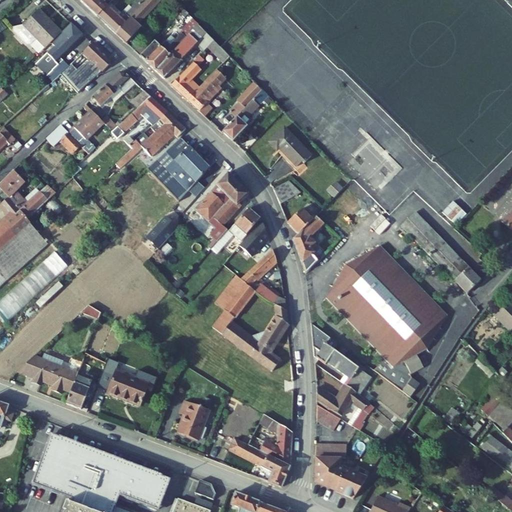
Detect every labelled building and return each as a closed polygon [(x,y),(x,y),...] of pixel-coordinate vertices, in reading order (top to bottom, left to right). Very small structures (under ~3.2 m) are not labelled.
[(112,0),(82,0),(82,1),(98,16),(110,3),(112,0)] [(147,0),(142,6),(117,34),(127,43),(141,28),(138,26),(161,0),(147,0)] [(121,13),(110,3),(98,16),(117,34),(142,6),(137,1),(131,7),(129,6),(121,13)] [(51,21),(39,9),(37,11),(49,23),(51,21)] [(184,10),(178,16),(183,20),(189,14),(184,10)] [(23,25),(45,49),(51,43),(62,33),(51,21),(49,23),(37,11),(23,25)] [(180,44),(198,24),(193,18),(182,29),(184,31),(176,40),(180,44)] [(71,23),(65,30),(75,39),(81,33),(71,23)] [(198,24),(180,44),(155,70),(164,79),(197,43),(204,50),(207,47),(214,41),(198,24)] [(54,46),(36,64),(48,76),(52,72),(56,76),(67,65),(60,58),(75,44),(73,41),(69,37),(68,39),(62,33),(51,43),(54,46)] [(172,35),(161,47),(155,41),(151,45),(141,56),(155,70),(180,44),(176,40),(172,35)] [(145,40),(135,51),(141,56),(151,45),(145,40)] [(214,41),(207,47),(223,63),(229,57),(214,41)] [(103,70),(104,71),(110,64),(110,60),(93,44),(61,75),(70,85),(69,85),(77,95),(83,90),(82,89),(103,70)] [(197,91),(188,83),(201,69),(197,66),(203,59),(200,56),(171,86),(187,101),(197,91)] [(208,103),(215,96),(212,92),(225,78),(216,70),(197,91),(187,101),(205,117),(213,108),(208,103)] [(125,73),(120,73),(105,85),(89,101),(93,105),(96,102),(100,107),(110,97),(115,102),(124,94),(135,84),(125,73)] [(236,118),(262,90),(253,82),(245,91),(236,100),(239,102),(230,112),(231,113),(236,118)] [(72,100),(77,95),(69,85),(63,91),(72,100)] [(241,87),(232,96),(236,100),(245,91),(241,87)] [(14,100),(4,90),(3,91),(0,93),(0,101),(1,102),(3,100),(8,105),(14,100)] [(233,141),(252,121),(248,117),(268,96),(262,90),(236,118),(223,132),(233,141)] [(131,102),(138,109),(151,97),(145,91),(131,102)] [(22,97),(19,101),(23,106),(27,102),(22,97)] [(168,112),(151,97),(138,109),(117,127),(112,132),(111,133),(116,138),(122,132),(124,134),(129,128),(131,130),(135,126),(133,125),(145,113),(154,121),(158,117),(160,119),(168,112)] [(209,121),(217,112),(213,108),(205,117),(209,121)] [(102,121),(92,112),(75,128),(74,127),(68,132),(82,146),(90,154),(96,148),(86,139),(103,123),(102,121)] [(142,148),(151,158),(174,136),(177,138),(186,129),(168,112),(160,119),(150,128),(155,133),(149,139),(144,133),(136,140),(142,148)] [(236,118),(231,113),(216,128),(222,133),(223,132),(236,118)] [(117,127),(107,117),(102,121),(103,123),(112,132),(117,127)] [(47,139),(54,147),(61,140),(74,154),(82,146),(61,125),(47,139)] [(0,149),(8,142),(10,144),(15,140),(4,128),(0,132),(0,149)] [(277,151),(279,149),(291,161),(304,148),(284,128),(269,143),(277,151)] [(129,146),(133,142),(128,137),(124,141),(129,146)] [(179,202),(209,168),(180,138),(147,169),(179,202)] [(129,146),(132,150),(116,165),(120,169),(142,148),(136,140),(133,142),(129,146)] [(73,177),(82,169),(78,166),(70,174),(73,177)] [(11,218),(0,227),(0,271),(0,286),(7,280),(48,244),(28,220),(48,200),(37,188),(24,200),(17,192),(25,183),(13,171),(0,184),(0,189),(5,195),(0,199),(0,200),(3,203),(0,205),(11,218)] [(222,225),(242,205),(240,204),(249,195),(228,173),(194,210),(201,216),(208,223),(202,229),(217,241),(227,230),(222,225)] [(289,181),(274,189),(280,205),(301,193),(289,181)] [(326,191),(333,198),(342,188),(335,182),(326,191)] [(442,212),(455,226),(466,215),(453,201),(442,212)] [(48,207),(57,215),(61,210),(52,202),(48,207)] [(241,242),(260,219),(248,209),(229,231),(227,230),(217,241),(223,247),(233,235),(241,242)] [(299,234),(313,220),(302,209),(288,222),(299,234)] [(194,210),(188,217),(195,223),(201,216),(194,210)] [(511,210),(502,222),(511,231),(511,210)] [(450,276),(463,263),(423,222),(415,213),(401,226),(450,276)] [(147,237),(160,248),(178,228),(166,217),(147,237)] [(293,240),(302,264),(306,274),(317,261),(312,256),(315,253),(310,248),(316,243),(310,238),(324,224),(316,217),(313,220),(299,234),(293,240)] [(244,257),(266,231),(261,221),(236,249),(244,257)] [(255,256),(260,261),(272,250),(269,243),(255,256)] [(321,248),(315,253),(312,256),(317,261),(326,253),(321,248)] [(327,298),(384,356),(374,370),(410,397),(420,384),(412,378),(411,375),(424,368),(416,354),(426,348),(445,317),(379,248),(346,266),(327,298)] [(240,260),(244,257),(236,249),(232,253),(240,260)] [(259,278),(277,262),(273,250),(241,280),(255,292),(267,302),(276,306),(286,311),(285,301),(278,297),(256,281),(259,278)] [(53,251),(0,302),(0,317),(6,324),(67,266),(53,251)] [(455,281),(468,268),(463,263),(450,276),(455,281)] [(481,281),(468,268),(455,281),(467,294),(481,281)] [(215,304),(225,312),(234,318),(235,319),(255,292),(241,280),(236,276),(215,304)] [(280,294),(259,278),(256,281),(278,297),(280,294)] [(494,316),(511,334),(511,303),(510,301),(494,316)] [(101,313),(88,305),(81,312),(98,320),(101,313)] [(286,311),(276,306),(276,316),(287,324),(286,311)] [(222,334),(230,323),(234,318),(225,312),(213,328),(222,334)] [(230,323),(222,334),(272,372),(280,362),(269,354),(287,324),(276,316),(267,331),(258,345),(249,337),(230,323)] [(87,348),(112,357),(121,333),(95,324),(87,348)] [(325,365),(327,363),(345,376),(341,382),(346,386),(353,390),(359,381),(365,385),(371,377),(361,370),(363,368),(357,364),(356,366),(334,350),(327,345),(329,341),(336,347),(338,344),(311,324),(313,347),(320,352),(315,358),(325,365)] [(258,345),(267,331),(249,337),(258,345)] [(334,350),(336,347),(329,341),(327,345),(334,350)] [(82,362),(93,367),(97,359),(86,353),(82,362)] [(52,390),(62,394),(63,390),(70,393),(78,373),(62,367),(64,361),(44,354),(42,359),(34,356),(17,372),(34,379),(33,383),(41,386),(43,382),(53,386),(52,390)] [(81,410),(92,381),(84,378),(87,371),(95,374),(97,369),(93,367),(82,362),(78,373),(70,393),(66,404),(81,410)] [(502,368),(496,373),(501,378),(507,372),(502,368)] [(107,393),(140,406),(149,384),(116,371),(107,393)] [(359,381),(353,390),(356,392),(359,395),(362,390),(365,385),(359,381)] [(337,402),(317,389),(317,402),(331,412),(332,411),(342,417),(348,407),(351,402),(362,410),(353,426),(361,430),(364,425),(361,424),(367,414),(368,414),(374,408),(369,403),(362,397),(359,395),(356,392),(353,390),(346,386),(337,402)] [(498,391),(481,409),(489,416),(503,401),(506,398),(498,391)] [(373,398),(365,392),(362,397),(369,403),(373,398)] [(198,441),(209,410),(185,401),(180,414),(185,416),(178,434),(198,441)] [(511,409),(508,406),(503,401),(489,416),(504,431),(508,427),(511,423),(511,409)] [(348,407),(355,412),(348,424),(352,426),(353,426),(362,410),(351,402),(348,407)] [(0,427),(1,428),(4,419),(11,421),(15,410),(9,408),(9,406),(0,403),(0,427)] [(333,431),(341,419),(317,405),(317,421),(333,431)] [(290,467),(293,433),(264,415),(259,423),(278,435),(276,448),(253,436),(248,446),(290,467)] [(472,428),(460,418),(452,428),(464,438),(472,428)] [(156,439),(161,424),(154,421),(149,436),(156,439)] [(472,438),(482,426),(478,423),(468,435),(472,438)] [(511,431),(508,427),(504,431),(502,433),(511,442),(511,431)] [(76,473),(93,479),(82,508),(92,511),(96,499),(115,506),(119,496),(121,497),(125,486),(143,493),(139,504),(158,511),(170,479),(51,434),(31,485),(70,500),(72,494),(69,493),(76,473)] [(480,447),(509,470),(511,466),(511,452),(489,435),(480,447)] [(272,473),(268,482),(282,488),(290,467),(248,446),(235,439),(229,450),(255,464),(250,475),(259,479),(264,468),(272,473)] [(346,444),(316,443),(314,482),(336,483),(335,491),(353,499),(367,478),(341,466),(341,458),(346,458),(346,444)] [(129,511),(96,499),(92,511),(82,508),(93,479),(76,473),(69,493),(72,494),(69,503),(65,502),(62,511),(63,511),(129,511)] [(209,488),(196,484),(192,496),(210,503),(213,497),(209,488)] [(256,511),(259,503),(235,494),(231,505),(240,508),(238,511),(256,511)] [(408,511),(410,509),(400,503),(399,505),(380,494),(368,511),(408,511)] [(511,511),(511,501),(505,496),(500,503),(511,511)] [(173,511),(210,511),(211,511),(178,499),(173,511)] [(283,511),(259,503),(256,511),(283,511)]
